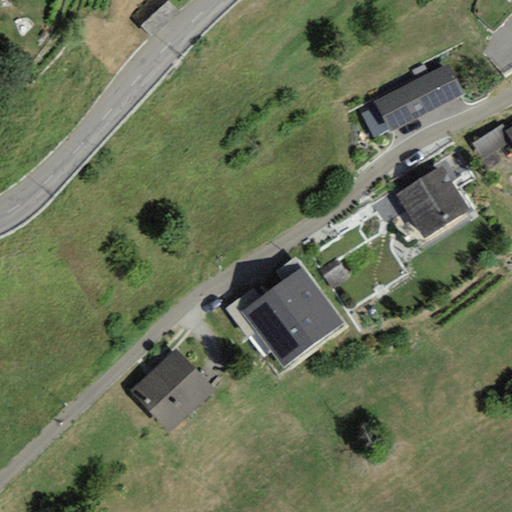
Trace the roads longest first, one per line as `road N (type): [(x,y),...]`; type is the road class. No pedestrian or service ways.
road 1 (residential): [(0,477),(217,280),(353,197),(419,140),(511,90)]
road 2 (tertiary): [(0,219),(60,171),(216,0)]
